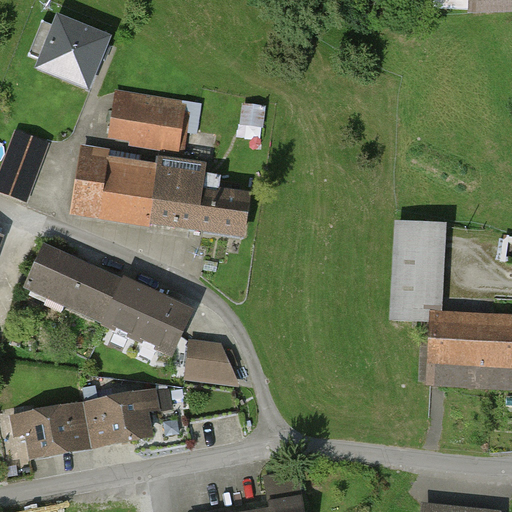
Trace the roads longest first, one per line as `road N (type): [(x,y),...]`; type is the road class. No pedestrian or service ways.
road 1 (residential): [(276,445),(236,323),(213,298),(0,203)]
road 2 (residential): [(276,445),(0,498)]
road 3 (residential): [(511,467),(276,445)]
